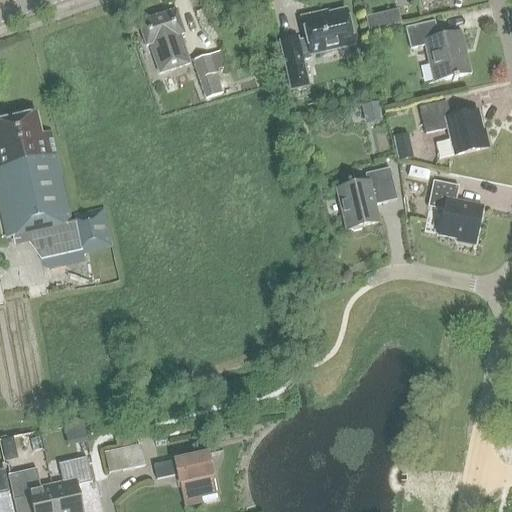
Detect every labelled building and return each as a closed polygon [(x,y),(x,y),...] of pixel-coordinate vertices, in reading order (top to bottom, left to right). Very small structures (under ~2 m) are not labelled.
[(297,40),(279,44),(290,92),(308,88),(302,63),(311,61),(310,57),(353,47),(345,11),(319,17),(319,15),(300,19),(305,41),(297,42),(297,40)] [(159,75),(189,65),(180,37),(184,35),(176,12),(138,25),(146,48),(150,47),(159,75)] [(381,30),(378,17),(365,19),(368,32),(381,30)] [(436,84),(471,76),(461,33),(437,38),(434,23),(405,30),(410,51),(427,47),(436,84)] [(193,63),(208,106),(226,100),(224,95),(222,95),(215,75),(226,71),(220,54),(193,63)] [(382,122),(377,104),(361,108),(365,126),(382,122)] [(439,161),(453,158),(488,150),(484,132),(481,132),(477,113),(449,119),(446,104),(418,110),(425,137),(447,131),(449,143),(435,146),(439,161)] [(51,136),(40,138),(35,117),(0,124),(0,209),(7,239),(27,234),(29,244),(36,243),(40,259),(81,250),(82,255),(111,248),(103,211),(74,217),(75,223),(71,224),(51,136)] [(366,184),(336,191),(346,232),(377,225),(373,207),(396,202),(389,170),(364,176),(366,184)] [(474,247),(482,209),(455,203),(458,188),(432,183),(427,209),(443,212),(437,237),(456,241),(456,244),(474,247)] [(1,444),(5,463),(17,461),(13,442),(1,444)] [(139,447),(104,455),(109,477),(144,469),(139,447)] [(200,500),(201,504),(216,501),(206,455),(153,467),(156,482),(177,477),(183,504),(200,500)] [(91,484),(86,459),(57,466),(62,485),(50,487),(56,511),(80,511),(75,488),(91,484)] [(56,511),(50,487),(39,490),(35,471),(7,477),(12,502),(28,498),(31,511),(56,511)]
